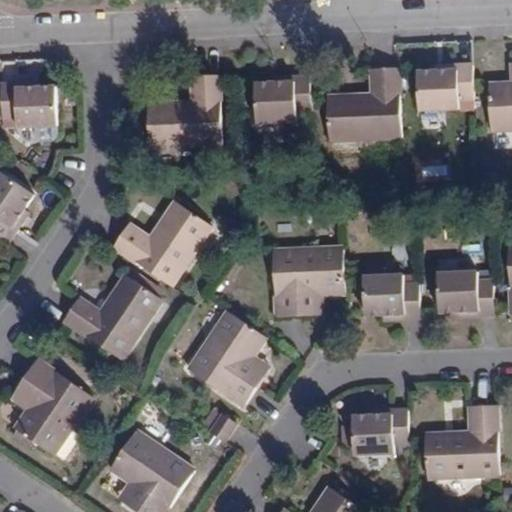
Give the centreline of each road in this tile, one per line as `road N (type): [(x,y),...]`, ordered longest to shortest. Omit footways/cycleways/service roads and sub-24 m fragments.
road 1 (residential): [(95,25),(511,9)]
road 2 (residential): [(223,511),(322,368),(511,360)]
road 3 (residential): [(95,25),(98,180),(0,345)]
